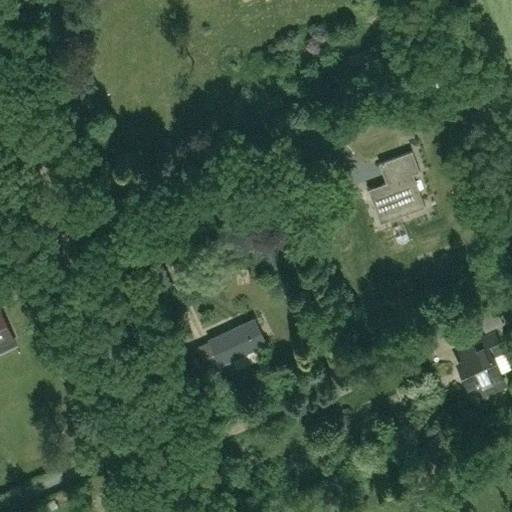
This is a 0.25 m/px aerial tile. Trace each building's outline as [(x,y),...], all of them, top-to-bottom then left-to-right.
[(367,50),(348,57),(354,74),(373,68),(371,61),(372,60),(370,55),(369,55),(367,50)] [(357,150),(378,144),(376,136),(355,141),(357,150)] [(412,174),(420,171),(412,151),(380,163),(387,182),(368,189),(381,225),(425,206),(412,174)] [(499,324),(489,304),(475,311),(484,331),(499,324)] [(0,338),(11,333),(1,312),(0,312),(0,338)] [(255,321),(209,342),(196,348),(210,376),(222,370),(220,365),(232,359),(237,370),(261,359),(256,349),(266,344),(255,321)] [(177,326),(184,343),(194,338),(187,322),(177,326)] [(457,364),(467,388),(476,383),(481,395),(506,384),(493,355),(502,352),(494,334),(475,343),(480,354),(457,364)] [(85,396),(78,381),(65,387),(72,402),(85,396)] [(295,482),(273,488),(279,507),(301,500),(295,482)]
